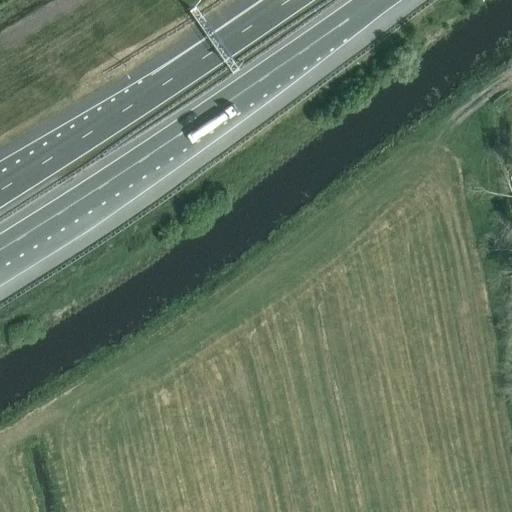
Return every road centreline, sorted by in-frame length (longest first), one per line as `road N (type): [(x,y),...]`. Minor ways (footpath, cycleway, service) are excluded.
road 1 (motorway): [(0,252),(378,0)]
road 2 (motorway): [(287,0),(0,186)]
